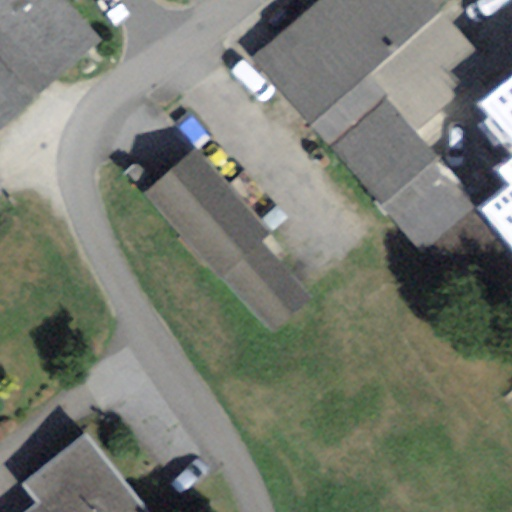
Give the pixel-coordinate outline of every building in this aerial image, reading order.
[(0,0),(0,131),(98,42),(59,0),(0,0)] [(427,0),(321,0),(254,58),(420,251),(472,206),(413,132),(490,73),(427,0)] [(511,69),(471,104),(510,150),(486,170),(500,187),(472,210),(511,257),(511,69)] [(196,149),(144,195),(271,334),(308,300),(260,243),(268,234),(196,149)] [(148,511),(85,434),(22,486),(38,505),(29,511),(148,511)]
